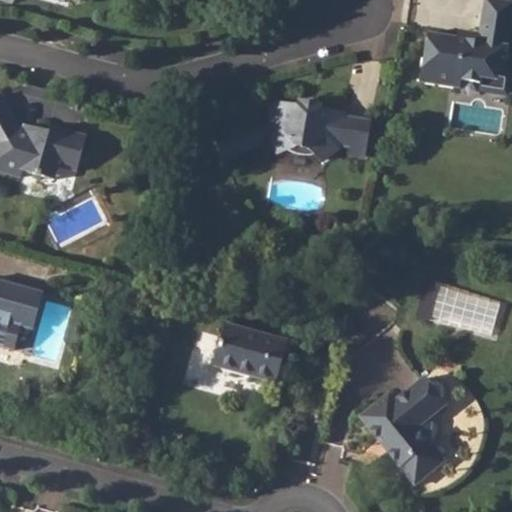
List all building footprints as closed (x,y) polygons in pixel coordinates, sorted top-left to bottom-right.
[(505,80),(511,48),(511,20),(484,16),(479,34),(478,44),(455,39),(430,35),(420,82),(456,91),(458,83),(477,86),(479,75),(505,80)] [(56,164),(72,170),(83,136),(47,125),(44,133),(14,122),(0,97),(0,173),(15,178),(18,170),(48,179),(56,164)] [(336,149),(358,154),(365,126),(340,122),(340,119),(315,115),(315,110),(296,107),(296,111),(274,107),(263,141),(274,158),(285,152),(305,154),(318,168),(336,154),(336,149)] [(37,294),(0,284),(0,348),(8,351),(14,327),(27,331),(37,294)] [(305,375),(313,350),(238,328),(224,375),(292,395),(299,373),(305,375)] [(359,387),(413,455),(441,433),(427,416),(434,404),(433,396),(426,387),(441,375),(419,347),(390,370),(387,366),(359,387)]
